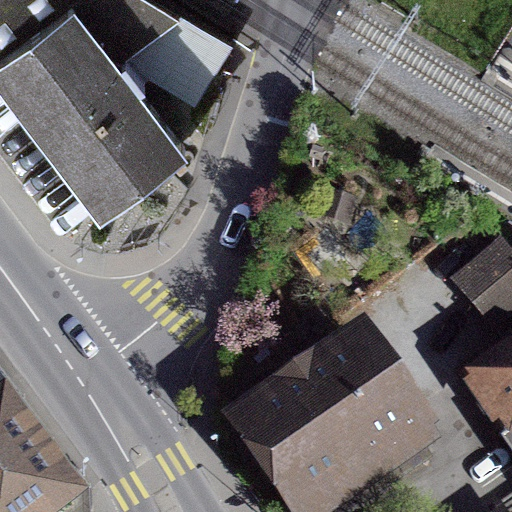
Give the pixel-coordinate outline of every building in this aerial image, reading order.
[(149,0),(0,0),(0,51),(67,0),(71,0),(116,58),(197,111),(232,52),(149,0)] [(71,0),(67,0),(0,51),(0,73),(102,205),(182,143),(116,58),(71,0)] [(511,256),(498,242),(451,287),(493,331),(511,313),(511,256)] [(511,344),(465,378),(502,441),(511,433),(511,344)] [(362,348),(244,426),(301,511),(356,511),(370,503),(363,492),(429,448),(362,348)] [(43,511),(70,493),(7,408),(0,413),(0,511),(43,511)] [(511,433),(502,441),(511,455),(511,433)]
